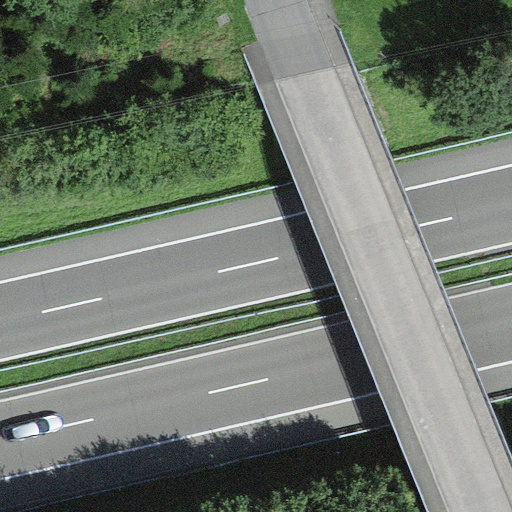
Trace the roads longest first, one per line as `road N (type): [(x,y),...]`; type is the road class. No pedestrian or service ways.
road 1 (residential): [(481,511),(276,0)]
road 2 (motorway): [(511,204),(0,321)]
road 3 (motorway): [(0,443),(511,326)]
